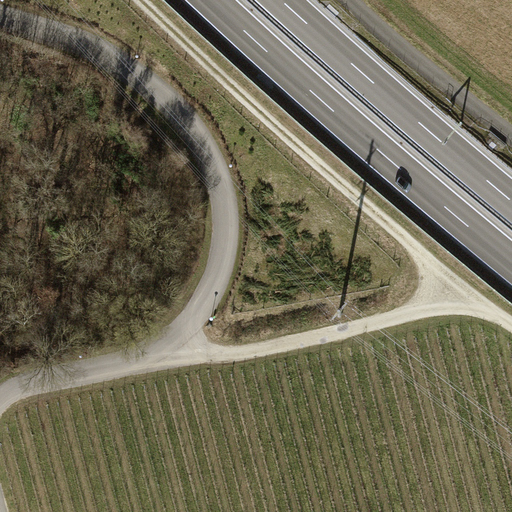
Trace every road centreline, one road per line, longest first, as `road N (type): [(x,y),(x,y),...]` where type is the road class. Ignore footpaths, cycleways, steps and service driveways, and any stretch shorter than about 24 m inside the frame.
road 1 (residential): [(0,18),(94,50),(155,89),(201,143),(226,208),(219,279),(185,331),(156,355),(25,385),(0,401)]
road 2 (track): [(511,327),(143,0)]
road 3 (trunk): [(212,0),(511,261)]
road 4 (track): [(156,355),(252,349),(443,309),(490,310)]
road 5 (trunk): [(511,200),(282,0)]
road 6 (track): [(511,134),(353,0)]
